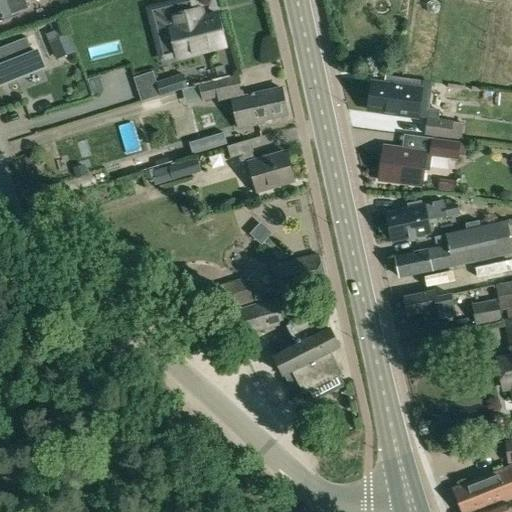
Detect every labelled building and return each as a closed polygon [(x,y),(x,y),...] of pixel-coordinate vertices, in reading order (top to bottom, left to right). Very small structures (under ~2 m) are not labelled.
[(0,0),(0,19),(16,14),(15,11),(26,7),(25,2),(29,0),(0,0)] [(191,0),(184,0),(154,8),(160,30),(169,28),(170,31),(177,59),(194,54),(193,50),(223,43),(223,41),(226,39),(228,35),(228,32),(227,28),(225,25),(222,24),(218,23),(216,14),(197,19),(195,12),(191,0)] [(50,43),(43,46),(49,59),(56,56),(57,60),(77,51),(75,48),(69,34),(65,36),(61,28),(47,35),(50,43)] [(27,38),(0,48),(0,68),(6,84),(46,68),(40,49),(33,52),(27,38)] [(156,84),(159,96),(186,88),(183,76),(157,84),(156,84)] [(198,86),(202,101),(228,95),(229,101),(231,100),(238,130),(258,125),(257,123),(286,116),(280,89),(242,97),(237,77),(198,86)] [(367,111),(417,118),(421,90),(371,83),(367,111)] [(427,119),(425,136),(450,140),(450,139),(459,140),(462,125),(452,123),(452,122),(427,119)] [(227,145),(224,134),(189,144),(193,155),(227,145)] [(253,152),(250,140),(227,147),(230,159),(242,156),(244,165),(249,164),(257,192),(293,182),(284,152),(254,161),(252,153),(253,152)] [(429,156),(457,160),(459,144),(431,140),(429,156)] [(378,181),(421,187),(426,153),(383,148),(378,181)] [(169,167),(174,182),(202,173),(198,158),(169,167)] [(455,181),(439,179),(438,190),(454,192),(455,181)] [(427,221),(436,219),(445,217),(445,218),(458,215),(456,203),(444,205),(443,201),(432,203),(432,204),(423,206),(423,205),(422,206),(421,202),(406,204),(407,209),(386,213),(392,243),(416,238),(418,240),(424,238),(426,236),(429,235),(427,221)] [(511,247),(506,221),(480,227),(478,221),(465,224),(466,230),(445,235),(447,246),(395,257),(399,278),(511,254),(511,247)] [(276,293),(324,283),(318,255),(270,266),(276,293)] [(245,277),(211,288),(218,313),(253,302),(245,277)] [(511,308),(511,282),(495,286),(500,311),(506,310),(511,308)] [(439,321),(454,317),(450,295),(435,298),(433,291),(404,298),(408,317),(437,311),(439,321)] [(284,326),(276,299),(229,313),(236,340),(284,326)] [(502,321),(497,301),(472,306),(476,327),(502,321)] [(511,349),(511,356),(497,360),(503,389),(511,388),(511,391),(511,308),(506,310),(509,322),(507,322),(511,349)] [(296,345),(274,357),(295,398),(306,393),(339,376),(341,375),(330,353),(339,348),(329,329),(328,330),(318,312),(287,327),(296,345)] [(461,511),(476,511),(502,502),(511,498),(511,472),(510,468),(453,491),(461,511)] [(505,511),(502,502),(476,511),(505,511)]
